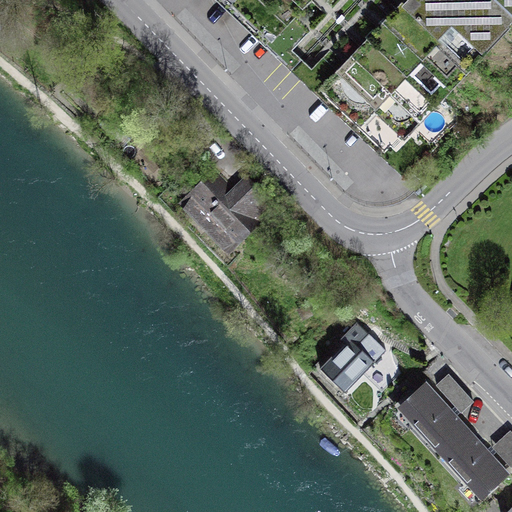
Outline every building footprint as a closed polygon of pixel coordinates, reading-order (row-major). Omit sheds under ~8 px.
[(228,0),(240,11),(250,0),(228,0)] [(254,24),(277,0),(250,0),(240,11),(254,24)] [(277,0),(254,24),(267,37),(292,13),(277,0)] [(277,0),(292,13),(294,10),(303,0),(277,0)] [(469,65),(484,49),(431,0),(410,0),(406,6),(469,65)] [(431,0),(484,49),(499,33),(464,0),(431,0)] [(511,0),(464,0),(499,33),(511,21),(511,19),(511,0)] [(454,81),(469,65),(406,6),(402,9),(390,22),(454,81)] [(292,13),(267,37),(286,56),(311,31),(292,13)] [(438,98),(454,81),(390,22),(385,27),(379,34),(375,38),(438,98)] [(411,126),(438,98),(375,38),(368,46),(364,49),(350,64),(348,66),(364,81),(378,94),(388,104),(395,110),(407,122),(411,126)] [(307,74),(325,91),(348,66),(330,50),(307,74)] [(325,91),(340,106),(364,81),(348,66),(325,91)] [(78,90),(98,107),(109,95),(89,78),(78,90)] [(364,81),(340,106),(354,119),(378,94),(364,81)] [(395,110),(388,104),(378,94),(354,119),(365,129),(372,135),(395,110)] [(395,110),(372,135),(384,147),(407,122),(395,110)] [(115,111),(104,122),(125,143),(136,132),(115,111)] [(407,122),(384,147),(395,158),(397,156),(419,133),(411,126),(407,122)] [(430,143),(419,133),(397,156),(408,166),(430,143)] [(270,202),(245,177),(233,190),(215,171),(179,206),(230,257),(263,224),(255,216),(270,202)] [(359,321),(312,371),(343,400),(380,360),(367,347),(376,337),(359,321)] [(440,455),(467,431),(423,384),(397,408),(440,455)] [(467,431),(440,455),(484,503),(511,478),(467,431)]
